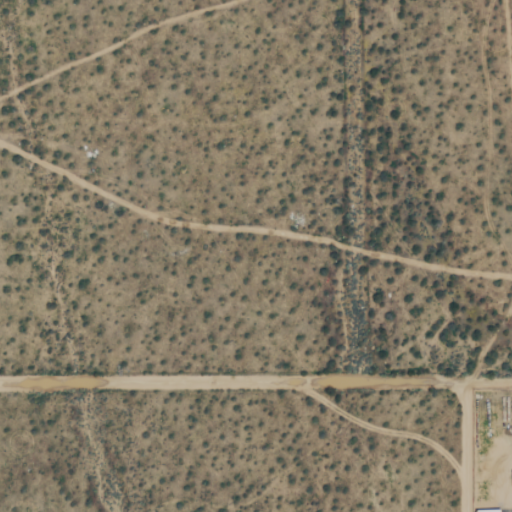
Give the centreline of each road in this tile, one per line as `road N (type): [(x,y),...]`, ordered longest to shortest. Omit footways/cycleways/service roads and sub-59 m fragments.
road 1 (track): [(0,384),(511,380)]
road 2 (track): [(464,381),(464,511)]
